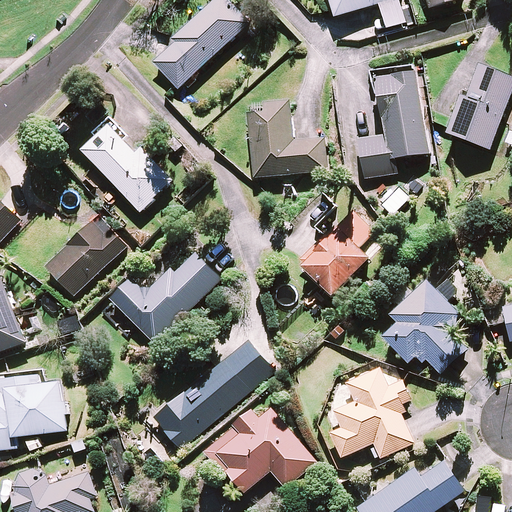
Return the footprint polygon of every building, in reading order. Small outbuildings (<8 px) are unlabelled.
[(155,62),(180,89),(253,23),(231,0),(215,0),(173,39),(177,42),(155,62)] [(410,21),(403,0),(332,0),(337,15),(382,2),(389,27),(410,21)] [(450,130),(492,147),(511,98),(511,73),(483,62),(470,94),(465,93),(450,130)] [(430,151),(418,70),(379,76),(388,134),(360,138),(366,179),(400,174),(397,157),(430,151)] [(250,112),(255,177),(329,171),(327,136),(296,139),(293,99),(267,101),(267,110),(250,112)] [(86,148),(143,212),(158,199),(156,198),(176,180),(145,145),(139,151),(115,123),(86,148)] [(0,195),(0,241),(1,242),(24,219),(0,195)] [(304,263),(333,294),(373,257),(362,245),(376,231),(356,210),(329,235),(328,233),(302,258),(306,262),(304,263)] [(47,265),(75,295),(130,245),(102,215),(47,265)] [(112,298),(156,343),(224,277),(199,252),(178,272),(174,267),(154,287),(144,286),(135,277),(112,298)] [(0,350),(31,341),(9,274),(0,276),(0,350)] [(429,359),(442,373),(471,347),(458,333),(458,316),(463,312),(452,299),(462,289),(451,277),(440,287),(431,278),(395,312),(402,320),(387,334),(411,361),(418,355),(425,362),(429,359)] [(155,417),(181,448),(277,370),(251,339),(155,417)] [(383,366),(349,381),(357,400),(336,409),(344,427),(333,432),(344,456),(375,443),(382,457),(416,442),(404,413),(409,410),(406,403),(414,399),(406,379),(392,385),(383,366)] [(18,435),(70,430),(65,379),(43,381),(42,373),(0,377),(1,387),(0,386),(0,450),(19,448),(18,435)] [(287,488),(320,462),(274,407),(263,416),(256,406),(236,422),(244,432),(220,451),(232,467),(229,469),(247,491),(273,471),(287,488)] [(360,506),(363,511),(435,511),(468,490),(447,460),(424,476),(417,466),(360,506)] [(94,511),(97,511),(93,498),(100,495),(91,471),(53,484),(49,473),(37,467),(23,471),(18,484),(20,491),(15,493),(21,511),(94,511)]
